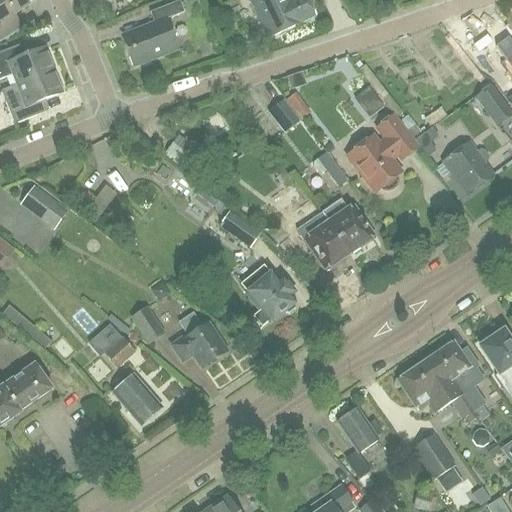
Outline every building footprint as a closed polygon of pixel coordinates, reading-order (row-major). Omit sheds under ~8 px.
[(23,0),(0,0),(0,39),(13,31),(6,19),(27,6),(23,0)] [(248,0),(267,39),(314,16),(306,0),(248,0)] [(154,24),(125,35),(132,55),(128,56),(132,67),(174,51),(163,21),(184,13),(179,1),(149,12),(154,24)] [(505,73),(511,81),(511,80),(511,43),(507,37),(501,42),(494,47),(495,49),(504,61),(510,69),(505,73)] [(17,84),(52,71),(43,48),(14,59),(10,48),(0,52),(0,79),(13,74),(17,84)] [(505,73),(510,69),(504,61),(499,65),(505,73)] [(52,71),(17,84),(21,94),(4,101),(14,124),(36,116),(31,104),(61,93),(52,71)] [(496,127),(511,116),(490,87),(475,97),(496,127)] [(310,113),(295,94),(285,101),(300,121),(310,113)] [(283,100),(267,112),(284,134),(300,122),(283,100)] [(417,122),(428,120),(424,105),(413,108),(417,122)] [(397,178),(395,173),(400,170),(391,158),(398,153),(402,158),(418,147),(394,114),(378,126),(386,137),(379,142),(374,134),(348,153),(374,188),(378,185),(382,189),(388,189),(393,187),(396,183),(397,178)] [(210,162),(197,152),(198,151),(177,136),(162,156),(183,171),(185,169),(197,178),(210,162)] [(480,150),(476,153),(469,143),(442,163),(443,164),(449,173),(466,196),(493,176),(485,164),(488,162),(489,157),(485,151),(480,150)] [(326,153),(313,163),(313,167),(318,174),(322,175),(326,171),(338,187),(347,180),(326,153)] [(270,168),(282,184),(289,178),(278,162),(270,168)] [(442,178),(449,173),(443,164),(436,169),(442,178)] [(106,208),(114,191),(94,180),(85,198),(106,208)] [(228,209),(203,189),(197,196),(223,216),(228,209)] [(321,214),(318,216),(345,253),(371,236),(353,210),(349,212),(340,199),(321,213),(321,214)] [(53,203),(41,218),(54,228),(66,212),(53,203)] [(260,234),(229,212),(219,227),(250,249),(260,234)] [(345,253),(318,216),(303,226),(311,238),(306,242),(324,268),(345,253)] [(0,267),(14,251),(0,239),(0,267)] [(262,284),(247,297),(259,311),(253,315),(262,327),(266,324),(267,325),(269,323),(269,324),(282,313),(288,314),(294,309),(295,306),(296,305),(295,304),(296,302),(290,295),(293,293),(282,279),(277,283),(272,276),(264,267),(255,275),(262,284)] [(158,300),(168,293),(161,283),(151,290),(158,300)] [(2,314),(44,351),(51,342),(9,306),(2,314)] [(165,335),(147,307),(130,318),(148,346),(165,335)] [(178,323),(187,339),(182,342),(181,340),(171,346),(182,361),(191,355),(200,368),(225,352),(207,325),(202,328),(193,313),(178,323)] [(110,326),(88,345),(100,358),(104,355),(117,369),(135,354),(122,339),(121,340),(110,326)] [(481,346),(479,347),(498,374),(494,377),(502,389),(511,381),(511,345),(502,331),(491,339),(487,337),(480,341),(481,346)] [(13,347),(25,356),(30,349),(18,340),(13,347)] [(437,353),(453,378),(464,394),(463,395),(471,406),(474,411),(485,403),(474,386),(484,380),(475,367),(479,365),(467,348),(460,352),(453,342),(437,353)] [(437,353),(414,369),(425,385),(436,377),(439,382),(439,385),(451,403),(450,403),(462,421),(465,418),(469,425),(479,418),(474,411),(471,406),(462,413),(454,401),(464,394),(453,378),(437,353)] [(0,426),(19,414),(18,412),(50,390),(33,365),(2,387),(0,384),(0,426)] [(425,385),(414,369),(396,381),(414,408),(416,406),(420,411),(428,406),(434,415),(450,403),(451,403),(439,385),(439,382),(436,377),(425,385)] [(132,375),(111,394),(140,427),(161,408),(132,375)] [(374,420),(367,425),(357,409),(336,423),(357,454),(378,441),(376,438),(383,434),(374,420)] [(479,430),(473,433),(472,440),(476,445),(482,447),(488,443),(489,436),(485,431),(479,430)] [(454,467),(432,435),(412,449),(434,481),(454,467)] [(405,459),(396,442),(383,449),(392,466),(405,459)] [(500,450),(497,445),(487,452),(490,457),(500,450)] [(350,511),(355,509),(350,501),(340,488),(312,507),(315,511),(350,511)] [(490,500),(482,488),(471,495),(479,507),(490,500)] [(433,494),(417,489),(412,508),(424,511),(428,511),(429,511),(431,511),(432,511),(436,499),(432,498),(433,494)] [(233,511),(225,498),(206,511),(233,511)] [(508,511),(500,499),(487,507),(489,511),(508,511)] [(358,511),(382,511),(372,500),(358,511)]
